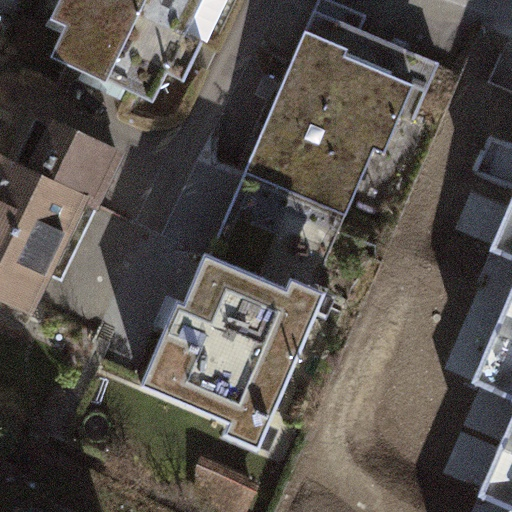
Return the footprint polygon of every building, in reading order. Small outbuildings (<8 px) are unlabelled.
[(67,35),(62,46),(160,93),(204,0),(63,0),(50,27),(67,35)] [(433,67),(314,20),(253,175),(348,212),(377,140),(400,149),(433,67)] [(117,131),(56,101),(33,148),(10,137),(0,157),(0,277),(38,295),(117,131)] [(511,182),(491,232),(511,240),(511,298),(480,372),(511,385),(511,182)] [(310,281),(208,232),(150,353),(252,401),(310,281)] [(511,511),(511,396),(476,483),(511,500),(511,502),(507,511),(511,511)] [(328,511),(330,508),(263,474),(245,509),(250,511),(328,511)] [(95,511),(47,493),(39,511),(95,511)]
